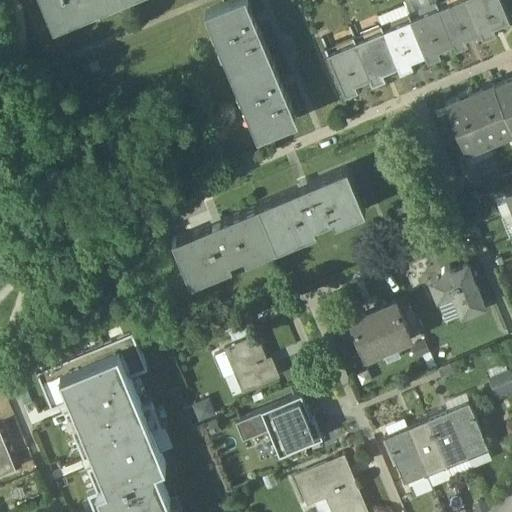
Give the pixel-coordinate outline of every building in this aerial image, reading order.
[(119,0),(44,0),(55,27),(119,0)] [(271,54),(248,0),(234,0),(207,11),(232,70),(271,54)] [(469,0),(452,0),(439,6),(454,41),(456,47),(468,42),(466,36),(481,29),(469,0)] [(501,0),(469,0),(481,29),(484,35),(496,30),(494,24),(509,18),(501,0)] [(454,41),(439,6),(411,17),(426,52),(428,58),(440,53),(438,47),(454,41)] [(411,17),(384,29),(398,64),(401,70),(413,64),(410,59),(426,52),(411,17)] [(384,29),(356,40),(370,75),(373,81),(385,76),(383,70),(398,64),(384,29)] [(370,75),(356,40),(329,51),(346,92),(358,87),(355,82),(370,75)] [(271,54),(232,70),(259,136),(298,119),(271,54)] [(511,79),(495,86),(511,127),(511,79)] [(511,127),(495,86),(494,85),(470,95),(490,141),(511,131),(511,127)] [(490,141),(470,95),(447,104),(466,151),(490,141)] [(347,166),(259,202),(277,246),(278,246),(297,238),(294,232),(344,212),(346,218),(365,210),(347,166)] [(277,246),(259,202),(174,238),(191,281),(211,273),(209,268),(256,248),(258,254),(277,246)] [(483,304),(467,265),(451,271),(449,267),(444,269),(442,271),(441,274),(442,275),(431,280),(438,298),(453,292),(462,313),(483,304)] [(380,311),(370,315),(368,311),(352,318),(351,318),(358,337),(366,355),(411,336),(396,300),(378,307),(380,311)] [(358,337),(351,318),(352,318),(348,309),(336,314),(347,342),(358,337)] [(300,349),(286,320),(263,331),(277,360),(300,349)] [(74,433),(140,405),(127,374),(145,366),(132,332),(36,372),(51,407),(61,403),(74,433)] [(271,365),(257,333),(225,346),(243,389),(280,374),(275,363),(271,365)] [(511,378),(509,371),(491,378),(497,394),(511,388),(511,378)] [(299,395),(236,421),(243,438),(274,426),(285,452),(322,437),(313,415),(308,417),(299,395)] [(487,444),(469,399),(448,407),(467,452),(487,444)] [(74,433),(97,490),(155,467),(164,463),(150,430),(160,426),(150,401),(140,405),(74,433)] [(467,452),(448,407),(428,416),(446,461),(467,452)] [(446,461),(428,416),(407,424),(426,469),(446,461)] [(407,424),(386,433),(388,438),(398,462),(404,478),(407,477),(426,469),(407,424)] [(0,431),(0,473),(15,468),(0,431)] [(398,462),(388,438),(384,440),(394,463),(398,462)] [(368,511),(344,454),(297,474),(308,502),(327,494),(334,511),(368,511)] [(174,511),(155,467),(97,490),(88,494),(95,511),(174,511)] [(426,469),(407,477),(412,489),(431,481),(426,469)] [(278,483),(273,471),(263,476),(267,487),(278,483)]
